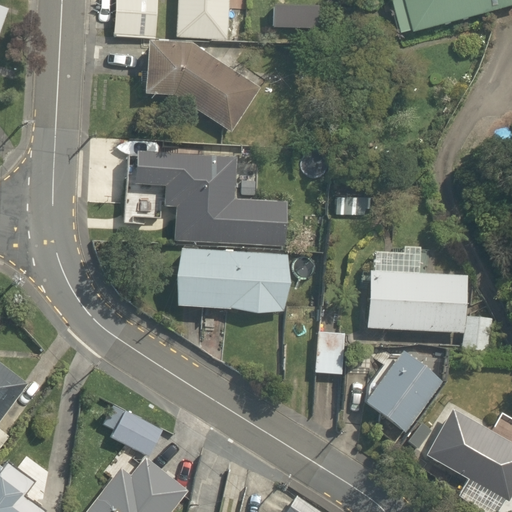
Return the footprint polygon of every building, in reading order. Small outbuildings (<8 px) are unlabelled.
[(157,39),(158,0),(115,0),(114,37),(157,39)] [(229,0),(177,0),(175,40),(227,43),(229,0)] [(412,35),(511,8),(511,0),(390,0),(400,35),(411,33),(412,35)] [(0,34),(8,11),(0,8),(0,34)] [(284,29),(273,29),(273,39),(284,39),(284,29)] [(191,47),(148,45),(145,97),(175,99),(231,135),(261,91),(191,47)] [(236,160),(135,155),(133,188),(164,189),(164,209),(175,210),(173,244),(232,246),(236,160)] [(161,196),(120,194),(119,224),(160,225),(161,196)] [(370,217),(370,200),(340,200),(340,217),(370,217)] [(366,331),(463,336),(461,352),(488,355),(492,321),(465,319),(467,279),(426,277),(427,250),(403,249),(403,256),(375,255),(374,275),(370,274),(366,331)] [(284,314),(287,258),(180,252),(177,309),(284,314)] [(343,376),(345,336),(317,335),(315,375),(343,376)] [(444,384),(402,354),(364,405),(405,435),(444,384)] [(0,449),(9,437),(0,431),(0,422),(27,385),(0,364),(0,449)] [(149,458),(162,431),(113,407),(104,425),(114,431),(110,439),(149,458)] [(511,498),(511,445),(451,412),(426,459),(468,482),(505,503),(508,505),(511,498)] [(431,433),(421,426),(408,444),(418,451),(431,433)] [(172,511),(187,493),(145,459),(131,477),(120,468),(86,511),(172,511)] [(0,511),(31,511),(24,507),(34,492),(0,468),(0,511)] [(498,511),(505,503),(468,482),(457,500),(475,511),(498,511)] [(319,511),(296,497),(286,511),(319,511)]
